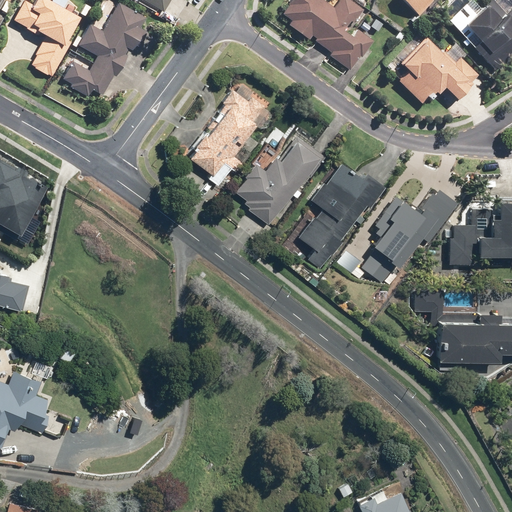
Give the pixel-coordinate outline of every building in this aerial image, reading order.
[(28,64),(50,76),(70,40),(65,37),(77,14),(50,0),(31,0),(30,3),(25,0),(21,0),(11,19),(43,36),(28,64)] [(70,82),(68,85),(86,95),(90,87),(100,93),(112,74),(114,75),(126,54),(123,52),(127,46),(130,48),(133,43),(136,45),(145,29),(139,26),(144,16),(117,0),(100,29),(88,22),(76,43),(96,54),(91,62),(79,56),(76,62),(71,59),(61,77),(70,82)] [(144,0),(162,10),(167,0),(144,0)] [(287,3),(281,12),(290,19),(287,23),(308,38),(310,34),(314,37),(313,39),(329,50),(327,53),(349,68),(358,55),(360,56),(372,39),(356,27),(351,34),(342,28),(348,19),(352,22),(362,8),(351,0),(330,0),(328,3),(324,0),(287,0),(286,2),(287,3)] [(404,0),(417,14),(430,0),(404,0)] [(458,9),(447,18),(460,32),(465,28),(468,30),(462,35),(493,68),(511,50),(511,47),(508,44),(511,40),(511,5),(505,11),(504,10),(503,11),(492,0),(485,0),(473,12),(465,2),(460,6),(467,13),(464,16),(458,9)] [(406,69),(396,79),(419,101),(426,95),(427,96),(431,91),(431,90),(433,88),(435,91),(440,86),(454,100),(472,82),(470,80),(477,73),(459,55),(453,61),(442,49),(440,51),(424,35),(423,37),(416,30),(394,54),(399,60),(398,61),(406,69)] [(188,155),(187,156),(209,173),(206,177),(215,184),(228,167),(233,170),(240,161),(232,155),(242,143),(241,142),(255,123),(251,120),(263,104),(249,94),(245,99),(233,90),(230,88),(220,101),(222,103),(205,126),(206,127),(202,132),(201,132),(192,145),(193,145),(186,154),(188,155)] [(244,176),(233,191),(244,199),(242,202),(248,206),(246,208),(267,223),(289,192),(295,197),(299,191),(294,187),(305,173),(309,176),(324,156),(308,144),(313,138),(298,127),(295,132),(295,135),(277,158),(272,154),(262,167),(252,161),(242,175),(244,176)] [(49,181),(0,153),(0,232),(15,241),(49,181)] [(312,215),(296,236),(312,247),(305,257),(318,267),(329,253),(330,254),(340,240),(339,239),(361,208),(365,211),(384,186),(363,171),(359,176),(339,161),(323,183),(321,181),(309,198),(320,207),(313,216),(312,215)] [(373,246),(359,266),(380,281),(381,279),(393,263),(396,265),(419,235),(427,240),(456,202),(436,187),(432,192),(429,190),(417,206),(412,202),(410,205),(394,194),(372,223),(376,226),(373,231),(377,234),(370,244),(373,246)] [(450,236),(446,236),(446,262),(472,263),(472,253),(511,253),(511,195),(497,195),(497,198),(496,198),(496,207),(496,212),(490,212),(490,207),(469,207),(469,223),(450,223),(450,236)] [(0,298),(16,302),(21,281),(4,277),(5,271),(0,270),(0,298)] [(441,288),(412,287),(412,309),(429,310),(428,324),(436,324),(435,358),(437,358),(437,368),(454,369),(454,358),(497,360),(497,350),(511,350),(511,319),(497,319),(497,311),(476,310),(476,313),(440,312),(441,288)] [(60,341),(54,354),(76,365),(83,351),(60,341)] [(0,447),(7,428),(13,431),(16,423),(41,432),(53,400),(34,393),(39,380),(12,370),(7,383),(0,380),(0,447)] [(210,414),(210,423),(230,423),(230,415),(210,414)] [(369,497),(356,502),(359,511),(408,511),(399,491),(384,497),(381,489),(368,495),(369,497)] [(7,501),(4,511),(37,511),(39,507),(7,501)]
